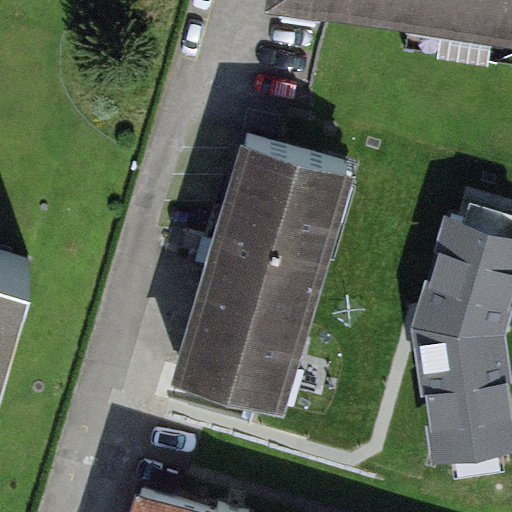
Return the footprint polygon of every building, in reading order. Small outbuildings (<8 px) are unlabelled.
[(511,0),(369,0),(511,21),(511,0)] [(349,161),(248,131),(178,363),(279,394),(349,161)] [(412,317),(433,454),(511,441),(511,358),(507,324),(511,306),(511,224),(445,205),(412,317)] [(0,361),(31,260),(0,251),(0,361)] [(270,511),(146,475),(135,511),(270,511)]
